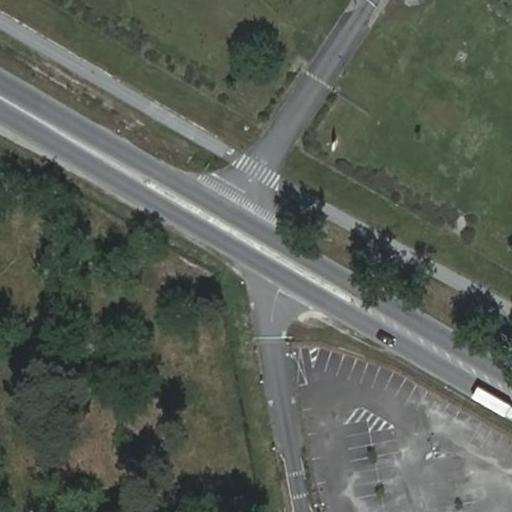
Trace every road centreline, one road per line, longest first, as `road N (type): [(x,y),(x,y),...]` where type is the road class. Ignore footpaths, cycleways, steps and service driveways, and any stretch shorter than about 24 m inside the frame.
road 1 (primary): [(95,149),(218,238),(511,410)]
road 2 (primary): [(511,375),(232,213),(95,149)]
road 3 (unknown): [(282,511),(218,238)]
